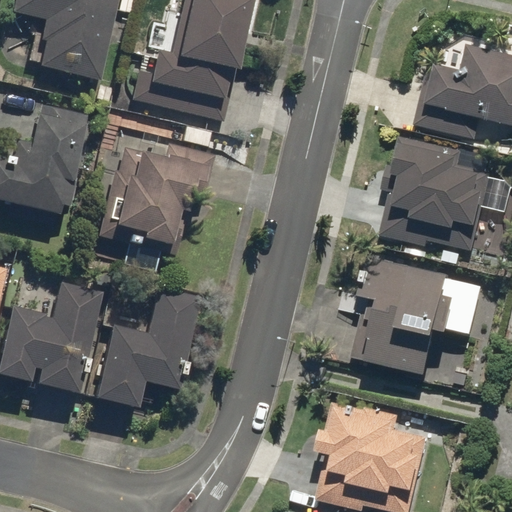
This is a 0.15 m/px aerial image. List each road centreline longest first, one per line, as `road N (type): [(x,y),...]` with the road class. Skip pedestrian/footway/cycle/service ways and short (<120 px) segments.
road 1 (residential): [(342,0),(247,391),(226,443),(178,511)]
road 2 (residential): [(124,511),(77,481),(0,465)]
